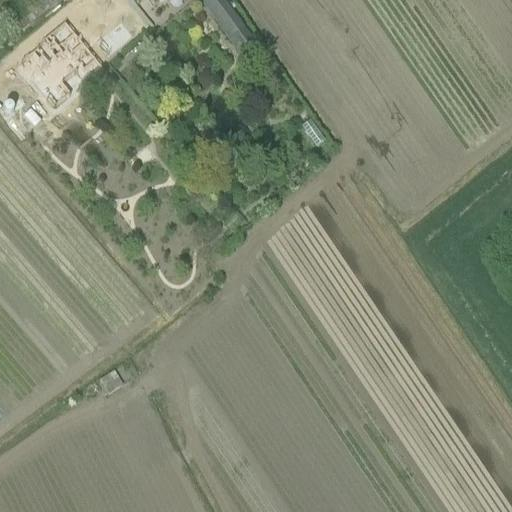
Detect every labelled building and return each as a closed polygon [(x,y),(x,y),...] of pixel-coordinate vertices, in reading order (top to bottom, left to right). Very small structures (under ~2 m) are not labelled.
[(146,0),(152,9),(164,0),(146,0)] [(231,42),(243,59),(256,50),(225,6),(209,18),(227,44),(231,42)] [(136,32),(124,17),(108,29),(121,45),(136,32)] [(19,19),(11,26),(19,36),(27,30),(19,19)] [(79,89),(97,74),(56,25),(32,45),(33,47),(10,67),(47,111),(63,97),(54,86),(67,75),(79,89)] [(45,144),(72,118),(63,109),(36,134),(45,144)] [(198,138),(189,131),(184,132),(179,137),(179,142),(187,149),(193,149),(198,144),(198,138)] [(83,138),(69,150),(91,175),(105,163),(83,138)] [(136,205),(111,226),(122,240),(148,219),(136,205)] [(131,434),(157,416),(146,401),(120,419),(131,434)]
